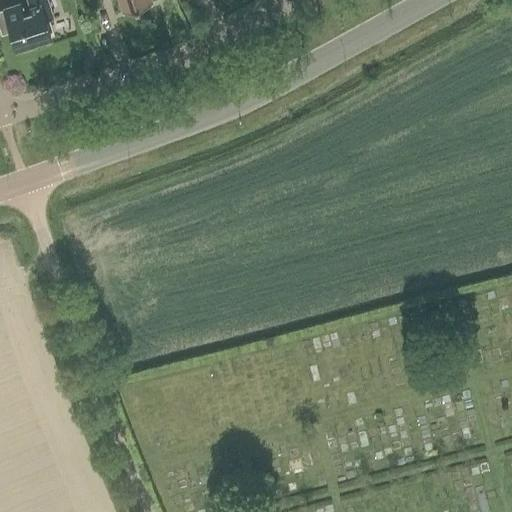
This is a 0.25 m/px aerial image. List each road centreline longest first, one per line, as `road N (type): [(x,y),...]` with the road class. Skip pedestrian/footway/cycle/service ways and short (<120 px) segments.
road 1 (tertiary): [(22,184),(275,84),(432,0)]
road 2 (unclassified): [(150,511),(22,184)]
road 3 (residential): [(3,118),(199,57),(303,0)]
